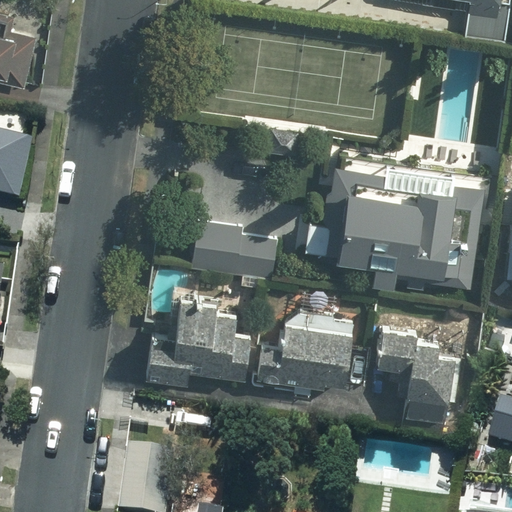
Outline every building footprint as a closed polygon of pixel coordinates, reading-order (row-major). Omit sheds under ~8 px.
[(382,0),(382,1),(417,3),(416,0),(463,0),(463,12),(495,14),(495,0),(382,0)] [(0,6),(0,77),(37,83),(45,31),(9,25),(11,8),(0,6)] [(0,193),(25,197),(34,136),(1,131),(4,109),(0,108),(0,193)] [(266,126),(263,152),(295,155),(298,129),(266,126)] [(374,189),(375,174),(324,170),(321,207),(327,218),(324,264),(363,267),(363,285),(386,287),(386,275),(406,276),(406,288),(418,289),(419,280),(435,280),(435,266),(451,267),(451,256),(474,258),(480,190),(444,187),(443,198),(403,195),(402,202),(347,198),(348,187),(374,189)] [(244,235),(245,222),(196,218),(193,267),(270,272),(272,237),(244,235)] [(0,325),(13,326),(16,269),(0,268),(0,325)] [(141,382),(180,384),(180,375),(242,379),(246,308),(163,303),(162,321),(144,320),(141,382)] [(290,313),(251,348),(250,388),(344,391),(346,315),(290,313)] [(413,343),(413,326),(366,327),(366,370),(397,370),(397,421),(453,421),(453,358),(437,359),(437,343),(413,343)] [(511,404),(493,399),(481,439),(511,448),(511,462),(509,471),(511,472),(511,404)] [(163,511),(171,457),(126,450),(116,511),(163,511)]
